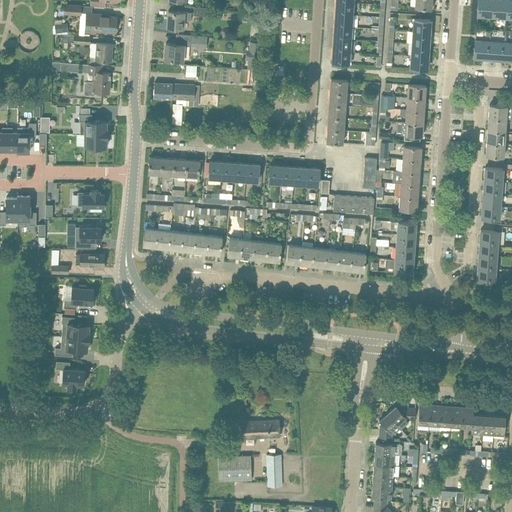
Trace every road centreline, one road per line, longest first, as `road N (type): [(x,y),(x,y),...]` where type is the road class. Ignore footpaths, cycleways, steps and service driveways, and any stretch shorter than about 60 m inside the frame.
road 1 (residential): [(192,272),(414,295),(442,281)]
road 2 (secondary): [(368,341),(212,324),(148,306)]
road 3 (residential): [(442,281),(468,262),(480,81)]
road 4 (residential): [(442,281),(435,260),(448,78)]
road 5 (residential): [(299,148),(136,137)]
road 6 (residential): [(299,148),(309,139),(318,0)]
road 7 (secondary): [(148,306),(126,268),(133,173)]
road 8 (secondary): [(136,137),(140,0)]
